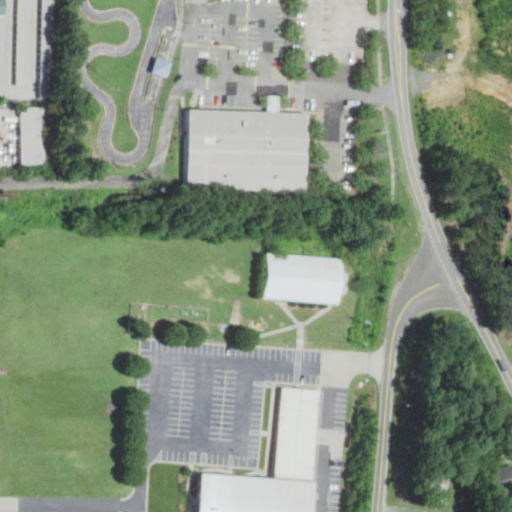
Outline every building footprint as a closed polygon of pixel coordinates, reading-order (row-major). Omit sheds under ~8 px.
[(15,84),(16,0),(29,0),(27,85),(15,84)] [(40,98),(42,0),(54,0),(52,98),(47,98),(40,98)] [(19,164),(46,164),(46,106),(19,106),(19,164)] [(182,109),(303,113),(300,192),(180,188),(182,109)] [(260,297),(263,253),(339,259),(335,303),(260,297)] [(316,389),(306,511),(190,511),(193,472),(270,478),(277,386),(316,389)] [(488,493),(511,487),(511,471),(510,464),(482,472),(488,493)] [(444,477),(428,479),(432,503),(447,501),(444,477)]
